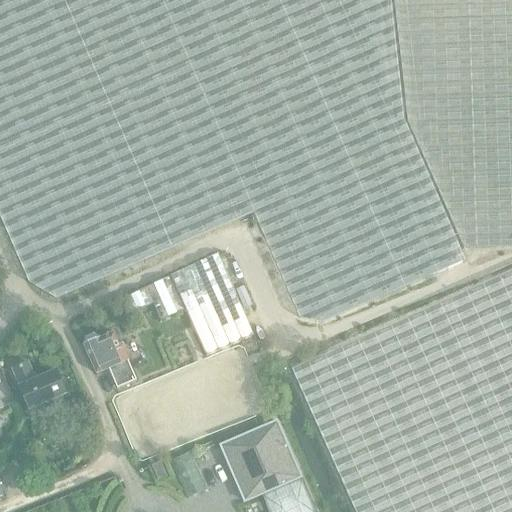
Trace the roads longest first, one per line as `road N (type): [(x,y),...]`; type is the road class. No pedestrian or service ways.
road 1 (unclassified): [(511,261),(281,345),(236,237),(60,312)]
road 2 (unclassified): [(0,508),(120,461),(60,312)]
